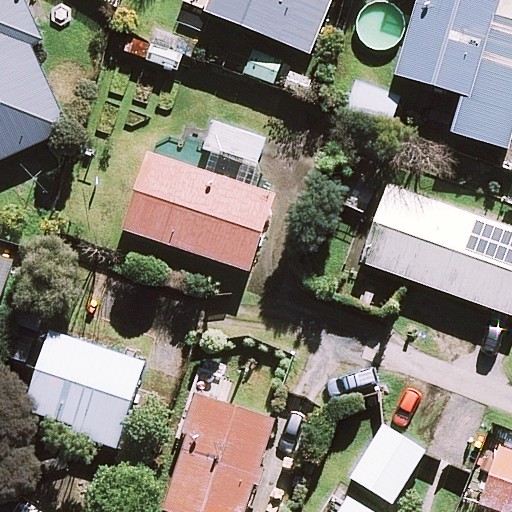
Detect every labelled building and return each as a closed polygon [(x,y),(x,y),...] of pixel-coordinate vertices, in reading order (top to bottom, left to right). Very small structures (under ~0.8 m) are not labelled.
[(26,0),(0,0),(0,176),(76,141),(38,59),(51,53),(26,0)] [(223,0),(212,27),(314,69),(342,0),(223,0)] [(510,0),(428,0),(402,92),(469,110),(458,148),(511,163),(511,34),(502,31),(510,0)] [(240,76),(301,101),(310,79),(286,70),(289,63),(251,48),(240,76)] [(272,151),(218,132),(208,161),(262,179),(272,151)] [(131,243),(257,286),(282,211),(156,169),(131,243)] [(367,275),(511,326),(511,238),(395,197),(367,275)] [(0,334),(19,273),(0,267),(0,334)] [(393,299),(344,281),(335,304),(384,322),(393,299)] [(123,464),(151,377),(56,346),(31,426),(79,441),(76,449),(123,464)] [(256,511),(280,434),(202,411),(191,448),(196,449),(177,511),(256,511)] [(401,511),(432,465),(390,437),(357,488),(393,511),(401,511)] [(511,511),(511,458),(506,456),(485,511),(511,511)]
